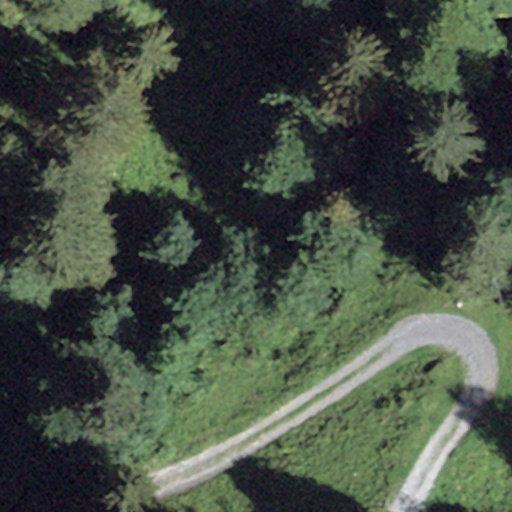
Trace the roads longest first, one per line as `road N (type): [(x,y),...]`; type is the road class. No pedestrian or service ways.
road 1 (track): [(102,511),(439,330),(460,326),(483,335)]
road 2 (track): [(483,335),(487,352),(478,374),(408,511)]
